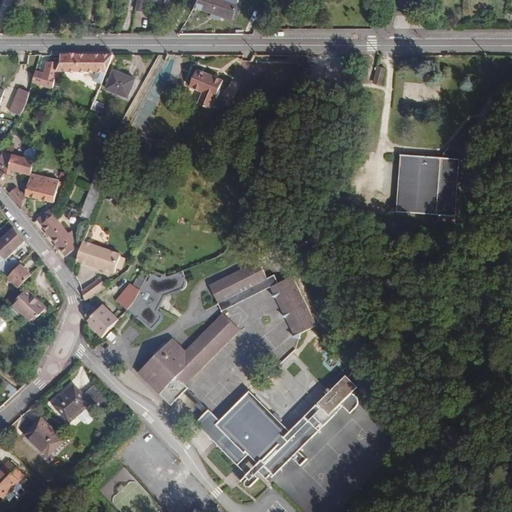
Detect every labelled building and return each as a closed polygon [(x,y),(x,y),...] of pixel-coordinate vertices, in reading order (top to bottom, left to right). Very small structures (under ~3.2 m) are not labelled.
[(145,0),(150,0),(165,3),(165,0),(138,0),(136,10),(143,12),(145,0)] [(198,0),(194,8),(215,14),(216,13),(233,19),(238,3),(228,0),(227,0),(198,0)] [(387,9),(379,7),(377,15),(385,17),(387,9)] [(113,55),(61,55),(57,71),(97,72),(94,81),(102,84),(113,55)] [(385,69),(378,67),(374,83),(381,85),(385,69)] [(223,81),(197,70),(190,87),(204,93),(198,105),(210,110),(215,97),(216,98),(223,81)] [(56,76),(36,71),(33,82),(53,87),(56,76)] [(114,71),(106,90),(128,98),(135,79),(114,71)] [(30,92),(19,89),(10,112),(20,116),(26,105),(30,92)] [(12,170),(16,171),(31,176),(38,151),(32,149),(26,152),(24,158),(3,152),(0,164),(0,181),(4,186),(11,176),(9,175),(12,170)] [(102,159),(81,217),(92,220),(112,163),(102,159)] [(26,195),(55,202),(58,191),(60,182),(31,176),(26,195)] [(10,193),(22,209),(25,198),(17,187),(10,193)] [(410,208),(409,213),(439,215),(439,207),(414,206),(414,208),(410,208)] [(78,238),(73,231),(69,234),(51,210),(38,220),(66,256),(79,247),(74,240),(78,238)] [(7,260),(26,241),(15,228),(0,241),(0,262),(5,258),(7,260)] [(121,255),(84,242),(78,260),(115,273),(117,267),(121,257),(121,255)] [(117,267),(122,269),(126,258),(121,257),(117,267)] [(286,318),(294,333),(293,337),(299,339),(301,334),(317,326),(292,277),(279,283),(275,275),(268,278),(259,261),(210,286),(219,304),(267,280),(271,287),(274,293),(273,297),(276,298),(284,313),(283,317),(286,318)] [(9,278),(20,288),(32,275),(21,265),(9,278)] [(151,270),(144,266),(138,279),(145,282),(146,281),(151,271),(151,270)] [(128,310),(134,315),(152,331),(161,321),(163,319),(163,315),(161,312),(159,311),(166,297),(181,291),(185,288),(187,283),(186,279),(183,271),(166,277),(162,276),(161,278),(152,274),(148,281),(146,281),(145,282),(141,291),(135,300),(128,310)] [(107,286),(101,278),(83,291),(85,301),(107,286)] [(117,301),(128,310),(135,300),(141,291),(145,282),(138,279),(134,286),(131,284),(117,301)] [(267,280),(219,304),(222,312),(271,287),(267,280)] [(33,322),(47,308),(28,289),(14,304),(25,315),(33,322)] [(22,319),(25,315),(14,304),(11,308),(11,312),(18,319),(22,319)] [(120,320),(104,304),(98,311),(95,308),(87,315),(89,321),(103,338),(120,320)] [(240,330),(224,314),(186,352),(173,339),(171,340),(169,338),(160,347),(162,349),(155,357),(139,373),(171,405),(184,393),(187,389),(189,388),(185,384),(240,330)] [(113,343),(118,337),(112,332),(107,338),(113,343)] [(315,336),(310,342),(315,348),(321,342),(315,336)] [(160,347),(152,355),(155,357),(162,349),(160,347)] [(347,376),(328,394),(332,398),(339,391),(339,390),(340,390),(341,389),(342,390),(352,393),(358,387),(357,386),(355,388),(352,384),(353,382),(347,376)] [(74,385),(53,404),(70,423),(78,415),(85,409),(91,403),(93,405),(98,401),(101,404),(107,398),(95,385),(84,395),(74,385)] [(187,389),(184,393),(205,414),(196,423),(201,429),(212,417),(218,423),(220,421),(209,410),(208,410),(187,389)] [(212,417),(201,429),(216,443),(219,441),(221,444),(219,447),(238,465),(249,454),(260,465),(256,469),(266,479),(272,474),(274,476),(295,454),(297,456),(294,459),(301,466),(307,459),(299,451),(319,430),(317,428),(322,424),(324,426),(337,412),(335,410),(341,404),(350,413),(356,407),(358,405),(358,403),(359,400),(358,399),(357,397),(356,395),(354,394),(352,393),(342,390),(341,389),(340,390),(339,390),(339,391),(332,398),(328,394),(292,430),(290,432),(287,435),(249,396),(246,399),(234,410),(233,408),(226,415),(228,416),(223,421),(227,425),(224,428),(218,423),(212,417)] [(250,391),(233,408),(234,410),(246,399),(249,396),(287,435),(290,432),(250,391)] [(92,417),(90,414),(85,409),(78,415),(83,421),(85,423),(88,423),(92,420),(92,417)] [(220,421),(218,423),(224,428),(227,425),(223,421),(228,416),(226,415),(220,421)] [(42,418),(26,435),(49,456),(65,440),(42,418)] [(25,475),(10,460),(0,470),(0,495),(3,499),(25,475)] [(254,473),(246,481),(245,483),(245,484),(246,486),(247,487),(248,487),(250,487),(251,486),(259,478),(254,473)]
